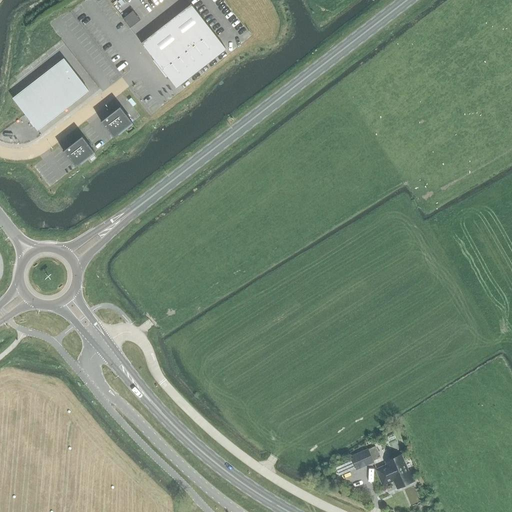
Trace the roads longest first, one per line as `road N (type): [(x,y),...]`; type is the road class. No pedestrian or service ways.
road 1 (primary): [(131,212),(407,0)]
road 2 (unclassified): [(108,341),(136,334),(161,382),(211,432),(335,511)]
road 3 (unclassified): [(98,349),(89,371),(235,511)]
road 4 (primary): [(288,511),(207,457),(148,399)]
road 5 (residential): [(122,85),(41,147),(0,150)]
